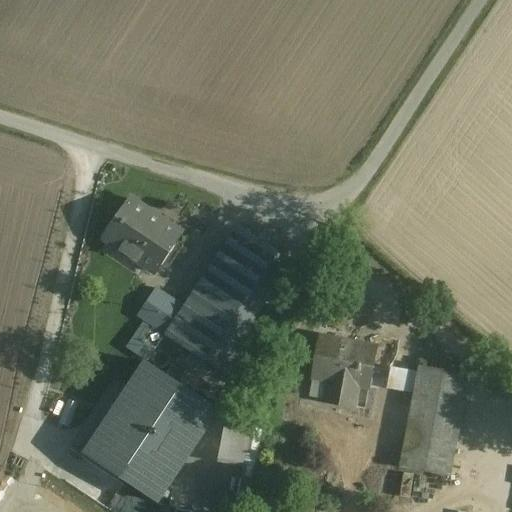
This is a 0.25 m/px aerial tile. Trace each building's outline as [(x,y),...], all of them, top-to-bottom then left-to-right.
[(179,234),(130,200),(103,241),(153,273),(179,234)] [(242,230),(200,293),(235,317),(237,316),(278,254),(242,230)] [(137,317),(206,363),(224,335),(183,307),(157,290),(137,317)] [(200,293),(183,307),(224,335),(206,363),(224,375),(244,345),(255,328),(237,316),(235,317),(200,293)] [(376,351),(320,340),(312,379),(326,382),(322,403),(352,409),(358,387),(367,389),(376,351)] [(156,502),(215,405),(136,357),(77,454),(156,502)] [(451,477),(469,378),(419,369),(400,469),(451,477)]
